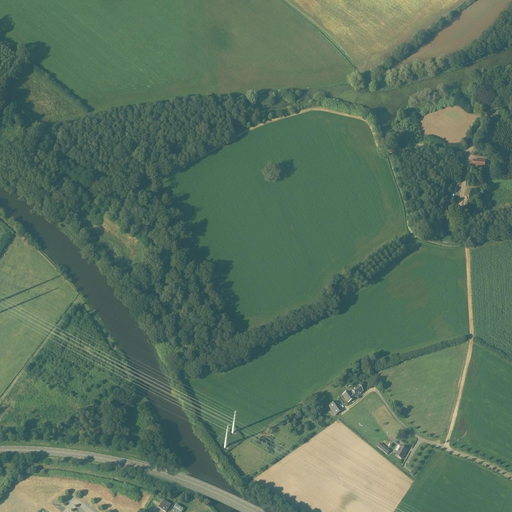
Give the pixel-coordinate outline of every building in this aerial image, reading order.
[(485,161),(473,160),(472,168),(485,169),(485,161)] [(348,392),(342,396),(348,403),(360,394),(359,394),(362,391),(359,386),(349,393),(348,392)] [(342,411),(335,401),(328,407),(335,416),(342,411)] [(377,447),(380,450),(387,455),(389,451),(383,446),(380,444),(377,447)] [(400,447),(395,456),(401,460),(407,450),(400,447)] [(158,508),(163,511),(166,511),(171,505),(163,500),(158,508)]
